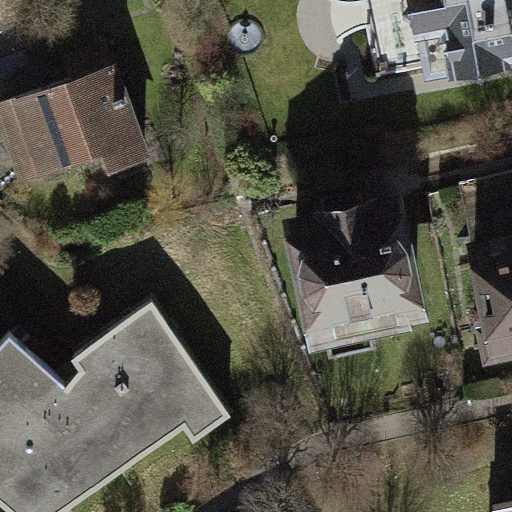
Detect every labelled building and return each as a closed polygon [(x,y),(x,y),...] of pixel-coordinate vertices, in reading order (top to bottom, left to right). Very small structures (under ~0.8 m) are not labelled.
[(511,0),(406,0),(423,81),(511,62),(511,0)] [(110,71),(0,106),(0,137),(15,185),(92,161),(96,176),(140,162),(110,71)] [(511,170),(447,182),(458,242),(463,268),(482,367),(511,361),(511,170)] [(404,188),(267,216),(294,347),(328,340),(333,358),(400,345),(397,330),(432,323),(404,188)] [(232,410),(154,297),(79,349),(87,363),(70,381),(10,463),(0,477),(0,489),(17,505),(24,511),(60,511),(189,419),(199,435),(232,410)] [(0,477),(10,463),(70,381),(18,327),(7,338),(0,332),(0,477)] [(511,511),(511,501),(489,506),(490,511),(511,511)]
